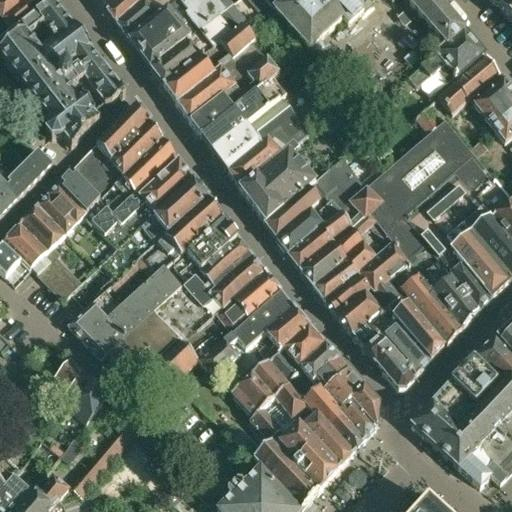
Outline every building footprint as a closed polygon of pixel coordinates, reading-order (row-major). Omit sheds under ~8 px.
[(5,0),(0,4),(0,24),(1,24),(31,0),(5,0)] [(0,45),(53,4),(53,3),(50,0),(31,0),(1,24),(0,24),(0,45)] [(122,0),(110,12),(110,20),(128,44),(158,21),(167,14),(183,0),(122,0)] [(150,73),(199,36),(218,20),(219,21),(225,16),(213,0),(183,0),(167,14),(158,21),(128,44),(150,73)] [(368,0),(258,0),(309,55),(342,26),(348,32),(365,16),(358,9),(368,0)] [(401,0),(403,3),(443,49),(433,58),(434,60),(435,60),(462,36),(463,35),(443,13),(432,0),(401,0)] [(511,0),(488,0),(493,5),(511,27),(511,0)] [(122,102),(125,99),(125,96),(123,93),(103,68),(102,68),(91,52),(73,29),(73,30),(53,4),(0,45),(0,223),(52,172),(37,157),(7,187),(9,189),(6,192),(0,185),(0,61),(50,125),(48,127),(44,137),(51,145),(61,144),(63,142),(71,151),(98,125),(93,117),(82,101),(76,105),(69,94),(85,83),(104,109),(111,108),(119,101),(122,102)] [(150,73),(164,91),(201,63),(215,53),(214,51),(231,37),(219,21),(218,20),(199,36),(150,73)] [(164,91),(176,108),(222,74),(221,73),(233,65),(255,45),(241,30),(231,37),(214,51),(215,53),(201,63),(164,91)] [(447,88),(454,82),(482,58),(462,36),(435,60),(434,60),(421,72),(411,80),(408,84),(417,95),(431,83),(437,77),(447,88)] [(436,102),(438,104),(452,120),(460,113),(498,81),(484,61),(436,102)] [(176,108),(201,143),(263,90),(272,81),(272,82),(277,77),(266,63),(245,79),(253,88),(241,98),(234,92),(235,91),(222,74),(176,108)] [(201,143),(213,158),(246,131),(246,130),(282,102),(286,99),(272,82),(272,81),(263,90),(201,143)] [(473,110),(492,133),(493,134),(511,118),(511,97),(502,86),(498,81),(460,113),(464,118),(473,110)] [(311,138),(282,102),(246,130),(246,131),(213,158),(227,177),(228,180),(266,149),(273,143),(287,150),(291,146),(295,150),(311,138)] [(414,124),(428,140),(439,131),(425,114),(414,124)] [(96,151),(90,157),(104,173),(149,128),(140,116),(139,117),(131,116),(130,115),(107,138),(96,151)] [(504,147),(511,140),(511,118),(493,134),(504,147)] [(496,191),(476,164),(469,155),(444,126),(439,131),(428,140),(367,192),(366,193),(379,211),(368,219),(375,227),(376,227),(392,248),(407,267),(408,266),(406,265),(425,250),(439,267),(445,274),(454,266),(489,306),(511,285),(511,253),(504,245),(491,227),(477,206),(489,196),(496,191)] [(161,144),(149,128),(104,173),(107,177),(97,186),(102,191),(107,197),(122,183),(161,144)] [(289,155),(295,150),(291,146),(287,150),(273,143),(266,149),(228,180),(239,195),(280,162),(282,163),(290,158),(291,157),(289,155)] [(175,162),(161,144),(122,183),(107,197),(99,205),(106,214),(113,222),(126,210),(135,202),(137,204),(176,165),(174,162),(175,162)] [(480,146),(469,155),(476,164),(487,154),(480,146)] [(90,157),(72,176),(99,205),(107,197),(102,191),(97,186),(107,177),(104,173),(90,157)] [(239,195),(265,231),(308,195),(307,193),(315,185),(291,157),(290,158),(282,163),(280,162),(239,195)] [(265,231),(276,245),(320,207),(327,201),(333,207),(340,214),(366,193),(367,192),(356,180),(341,162),(327,176),(315,185),(307,193),(308,195),(265,231)] [(143,207),(155,221),(193,186),(177,166),(176,165),(137,204),(135,202),(126,210),(113,222),(106,214),(91,228),(104,241),(117,227),(121,231),(142,210),(141,209),(143,207)] [(72,176),(60,189),(86,219),(99,205),(72,176)] [(155,221),(142,233),(158,251),(209,206),(193,186),(155,221)] [(60,189),(50,199),(74,230),(86,219),(60,189)] [(511,253),(511,219),(508,215),(511,211),(511,209),(496,191),(489,196),(477,206),(491,227),(504,245),(511,253)] [(288,261),(300,275),(331,249),(332,251),(363,223),(368,219),(379,211),(366,193),(340,214),(336,217),(338,219),(331,225),(333,227),(323,236),(321,234),(288,261)] [(38,211),(64,241),(74,230),(50,199),(38,211)] [(276,245),(288,261),(321,234),(323,236),(333,227),(331,225),(338,219),(336,217),(340,214),(333,207),(327,201),(320,207),(276,245)] [(144,266),(154,277),(156,279),(163,272),(165,274),(222,223),(209,206),(158,251),(160,254),(144,266)] [(40,265),(46,271),(56,261),(49,256),(64,241),(38,211),(20,230),(47,258),(40,265)] [(300,275),(313,292),(346,266),(356,278),(375,263),(379,260),(375,255),(378,252),(365,236),(375,227),(368,219),(363,223),(332,251),(331,249),(300,275)] [(224,227),(173,273),(183,285),(185,287),(201,275),(239,245),(224,227)] [(27,272),(29,274),(30,275),(31,274),(37,280),(46,271),(40,265),(47,258),(20,230),(4,247),(27,272)] [(252,262),(239,245),(201,275),(208,283),(206,285),(213,294),(252,262)] [(0,276),(5,282),(14,273),(20,279),(27,272),(4,247),(0,251),(0,276)] [(392,248),(379,260),(375,263),(356,278),(359,282),(370,296),(373,299),(388,288),(409,270),(407,267),(392,248)] [(102,364),(108,360),(151,319),(180,292),(165,274),(163,272),(156,279),(154,277),(144,266),(160,254),(158,251),(106,296),(95,306),(68,331),(102,364)] [(156,366),(176,346),(180,351),(184,347),(192,339),(208,324),(265,279),(252,262),(213,294),(206,285),(208,283),(201,275),(185,287),(187,289),(181,294),(180,292),(151,319),(108,360),(121,375),(144,354),(156,366)] [(69,275),(56,263),(38,281),(51,293),(69,275)] [(313,292),(325,308),(359,282),(356,278),(346,266),(313,292)] [(478,318),(489,306),(454,266),(445,274),(478,318)] [(461,335),(478,318),(445,274),(439,267),(429,276),(428,275),(418,282),(432,299),(461,335)] [(69,275),(51,293),(63,306),(80,290),(82,288),(69,275)] [(183,353),(198,339),(216,321),(230,339),(280,297),(265,279),(208,324),(192,339),(184,347),(180,351),(183,353)] [(337,324),(365,301),(367,300),(366,299),(370,296),(359,282),(325,308),(337,324)] [(415,312),(446,350),(461,335),(432,299),(418,282),(409,289),(411,290),(404,295),(417,310),(415,312)] [(367,300),(365,301),(379,319),(380,320),(400,302),(388,288),(373,299),(370,296),(366,299),(367,300)] [(245,356),(249,352),(264,339),(295,315),(280,297),(230,339),(197,367),(214,384),(240,361),(231,350),(237,346),(245,356)] [(368,328),(379,319),(365,301),(337,324),(351,341),(363,332),(360,329),(365,324),(368,328)] [(443,354),(442,353),(406,311),(391,324),(394,328),(430,368),(443,354)] [(264,339),(280,356),(309,332),(295,315),(264,339)] [(397,395),(402,395),(404,395),(414,384),(379,341),(375,345),(365,331),(368,328),(365,324),(360,329),(363,332),(351,341),(397,395)] [(511,327),(494,345),(511,364),(511,327)] [(394,328),(379,341),(414,384),(430,368),(394,328)] [(280,356),(268,366),(285,386),(300,373),(298,370),(300,369),(325,350),(309,332),(280,356)] [(511,364),(494,345),(473,366),(494,389),(478,405),(499,427),(511,413),(511,364)] [(183,353),(180,351),(176,346),(156,366),(163,373),(177,388),(197,368),(183,353)] [(337,364),(325,350),(300,369),(298,370),(300,373),(312,386),(337,364)] [(122,376),(102,397),(108,403),(120,415),(163,373),(156,366),(144,354),(121,375),(122,376)] [(312,386),(320,393),(324,398),(348,376),(337,364),(312,386)] [(305,408),(285,386),(268,366),(230,399),(252,423),(293,466),(287,471),(316,500),(339,475),(299,432),(294,427),(307,414),(303,409),(305,408)] [(452,388),(450,389),(471,411),(478,405),(494,389),(473,366),(452,388)] [(53,385),(73,404),(89,385),(69,367),(67,369),(66,368),(59,375),(60,377),(53,385)] [(363,393),(348,376),(324,398),(338,416),(350,404),(363,393)] [(66,412),(88,429),(108,403),(102,397),(89,385),(73,404),(66,412)] [(411,430),(457,473),(479,493),(490,483),(500,492),(511,478),(511,439),(499,427),(478,405),(471,411),(450,389),(432,409),(411,430)] [(351,462),(364,447),(375,434),(350,404),(338,416),(324,398),(320,393),(305,408),(303,409),(307,414),(351,462)] [(378,409),(363,393),(350,404),(375,434),(377,432),(378,409)] [(511,439),(511,413),(499,427),(511,439)] [(339,475),(351,462),(307,414),(294,427),(299,432),(339,475)] [(67,490),(81,502),(139,432),(125,421),(67,490)] [(232,444),(252,465),(259,472),(258,473),(293,511),(305,511),(313,504),(316,500),(287,471),(293,466),(252,423),(249,426),(245,428),(252,437),(252,438),(266,452),(262,456),(241,433),(232,444)] [(0,495),(0,511),(18,511),(31,497),(30,496),(55,467),(37,452),(20,473),(12,481),(0,495)] [(6,461),(0,468),(0,495),(12,481),(20,473),(6,461)] [(54,511),(69,495),(52,480),(51,479),(59,470),(55,467),(30,496),(31,497),(18,511),(54,511)] [(219,511),(293,511),(258,473),(243,488),(241,486),(236,485),(227,494),(227,499),(230,502),(219,511)] [(437,511),(426,502),(417,511),(437,511)]
